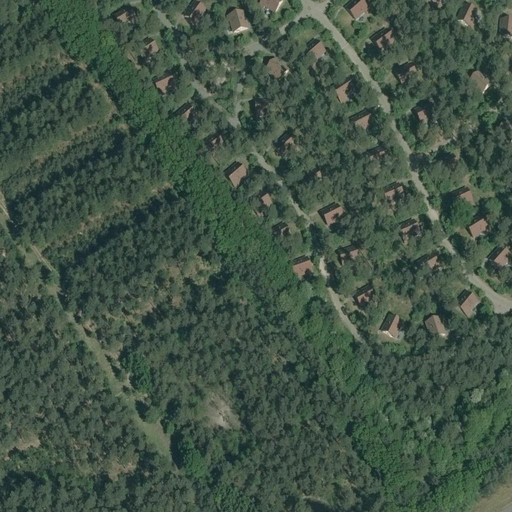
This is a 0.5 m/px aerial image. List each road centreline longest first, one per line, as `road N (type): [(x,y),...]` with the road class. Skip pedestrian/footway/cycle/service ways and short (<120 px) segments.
road 1 (unclassified): [(304,0),(369,79),(461,266),(511,306)]
road 2 (track): [(0,467),(105,401),(115,371),(0,201)]
